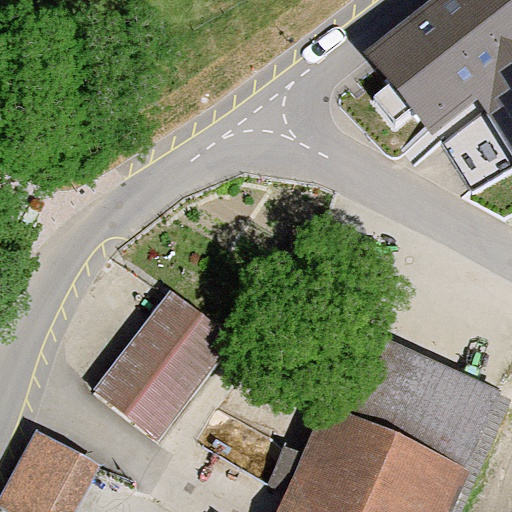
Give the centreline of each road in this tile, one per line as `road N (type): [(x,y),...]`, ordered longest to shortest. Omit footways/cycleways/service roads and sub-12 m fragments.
road 1 (unclassified): [(254,119),(136,196),(66,267),(33,337),(0,443)]
road 2 (unclassified): [(254,119),(511,255)]
road 3 (unclassified): [(411,0),(254,119)]
